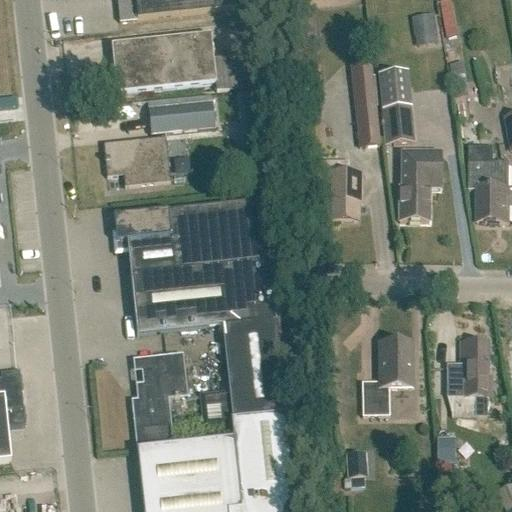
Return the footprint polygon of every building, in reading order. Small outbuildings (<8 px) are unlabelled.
[(239,11),(237,0),(117,0),(120,25),(239,11)] [(448,40),(457,38),(450,2),(441,4),(448,40)] [(445,45),(444,16),(420,18),(422,47),(445,45)] [(117,96),(216,85),(211,37),(111,48),(117,96)] [(228,68),(227,61),(214,62),(217,94),(246,92),(243,67),(228,68)] [(350,69),(354,110),(358,150),(379,148),(370,67),(350,69)] [(411,110),(408,76),(378,78),(381,113),(385,149),(415,146),(412,110),(411,110)] [(212,107),(148,113),(150,139),(215,132),(212,107)] [(170,184),(165,140),(104,147),(107,181),(124,179),(125,189),(170,184)] [(440,193),(440,164),(440,157),(402,157),(402,163),(402,191),(399,191),(399,225),(429,226),(430,193),(440,193)] [(509,227),(509,192),(506,192),(507,165),(469,164),(469,193),(478,193),(477,226),(509,227)] [(361,194),(361,179),(349,179),(349,165),(318,165),(318,179),(328,180),(327,225),(358,225),(358,194),(361,194)] [(232,436),(291,429),(290,416),(266,203),(112,220),(114,234),(111,234),(113,246),(112,246),(113,251),(114,256),(119,256),(127,255),(136,337),(222,328),(230,396),(203,399),(204,410),(217,409),(219,425),(230,423),(232,436)] [(412,390),(412,345),(378,345),(378,384),(361,384),(361,420),(388,420),(388,390),(412,390)] [(487,380),(487,346),(461,346),(461,371),(447,371),(447,400),(475,400),(475,419),(487,419),(487,400),(491,400),(491,380),(487,380)] [(299,511),(291,429),(232,436),(232,441),(173,448),(168,402),(187,400),(182,357),(154,360),(155,372),(141,373),(143,386),(135,387),(137,402),(131,402),(143,511),(299,511)] [(0,466),(11,465),(7,431),(25,430),(19,375),(1,377),(1,383),(0,383),(0,466)] [(454,467),(454,443),(436,443),(436,467),(454,467)] [(348,481),(363,480),(362,456),(346,457),(348,481)] [(511,511),(511,488),(502,493),(509,511),(511,511)]
